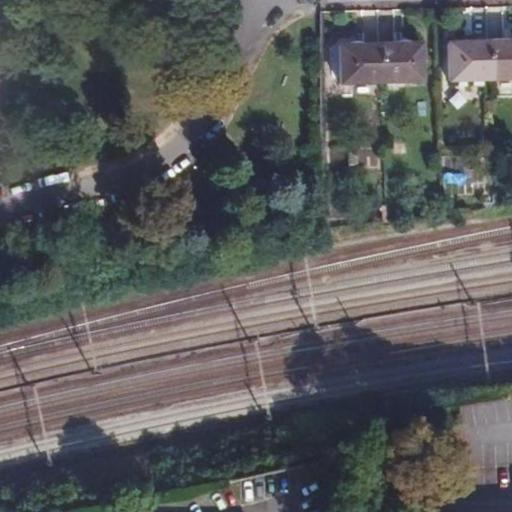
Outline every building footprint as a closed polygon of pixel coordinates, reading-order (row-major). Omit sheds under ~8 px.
[(511,38),(488,40),(489,76),(511,75),(511,38)] [(449,76),(489,76),(488,40),(448,41),(449,76)] [(378,43),(379,78),(421,76),(420,41),(378,43)] [(339,80),(379,78),(378,43),(339,45),(339,80)] [(296,182),(297,229),(321,225),(321,182),(296,182)]
